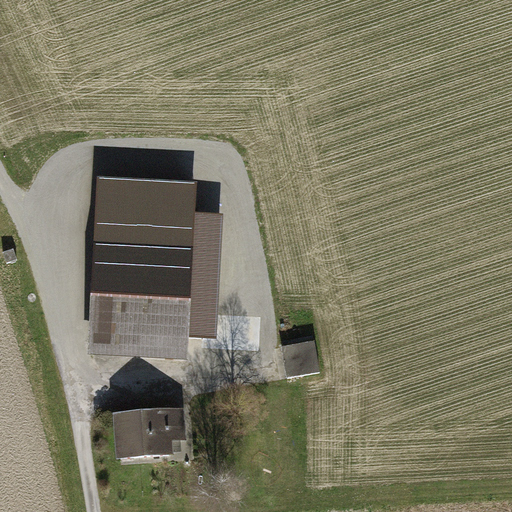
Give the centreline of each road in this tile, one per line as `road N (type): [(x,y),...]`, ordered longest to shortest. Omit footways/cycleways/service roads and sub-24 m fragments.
road 1 (track): [(97,511),(61,320),(0,167)]
road 2 (track): [(166,511),(285,498),(511,491)]
